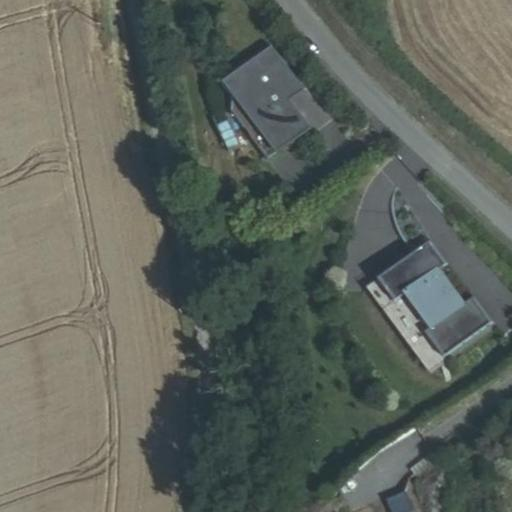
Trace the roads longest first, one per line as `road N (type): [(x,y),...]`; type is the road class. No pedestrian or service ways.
road 1 (unclassified): [(138,0),(178,243),(195,511)]
road 2 (unclassified): [(511,231),(372,97),(290,0)]
